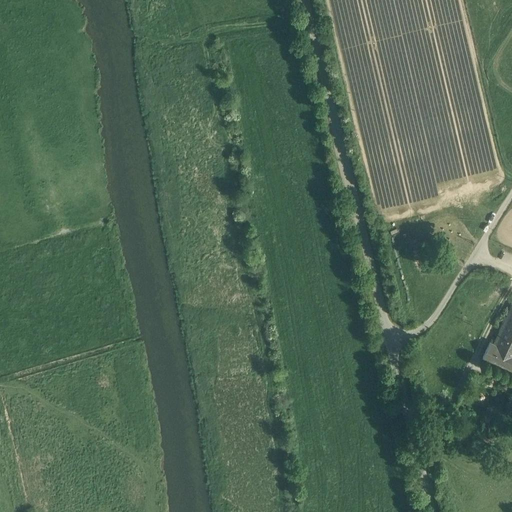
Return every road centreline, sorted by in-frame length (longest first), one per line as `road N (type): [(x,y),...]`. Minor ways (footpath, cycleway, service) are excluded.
road 1 (unclassified): [(396,339),(307,0)]
road 2 (unclassified): [(511,190),(430,319),(396,339)]
road 3 (unclassified): [(396,339),(433,511)]
